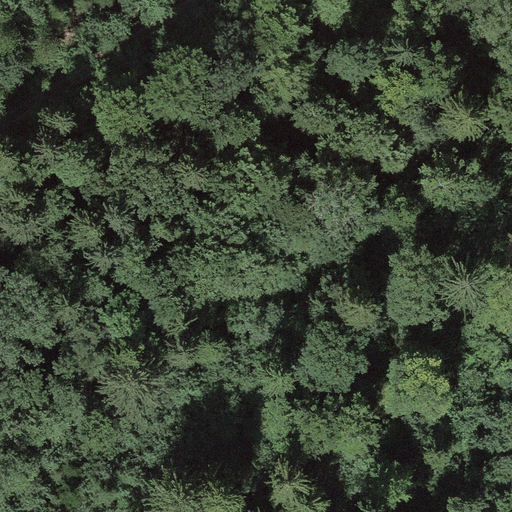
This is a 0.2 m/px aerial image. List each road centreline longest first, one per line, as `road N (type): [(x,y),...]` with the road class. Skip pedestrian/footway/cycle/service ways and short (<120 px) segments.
road 1 (track): [(201,0),(0,123)]
road 2 (track): [(511,151),(423,0)]
